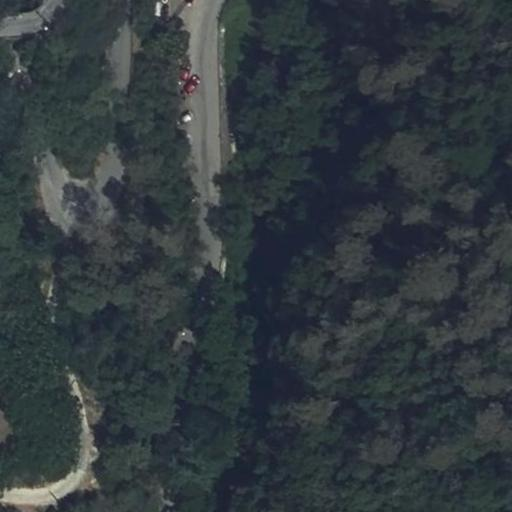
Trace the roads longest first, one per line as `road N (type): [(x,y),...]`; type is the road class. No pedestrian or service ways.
road 1 (tertiary): [(213,0),(198,58),(205,294),(177,511)]
road 2 (tertiary): [(20,38),(42,168),(67,200),(101,200),(112,167),(122,0)]
